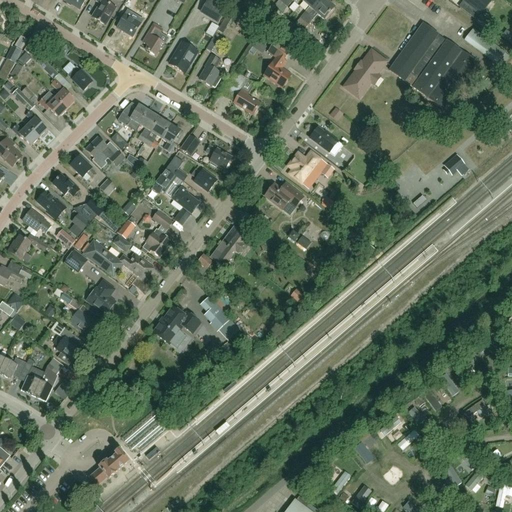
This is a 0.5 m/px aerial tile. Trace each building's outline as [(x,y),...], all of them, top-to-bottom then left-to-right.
[(63,0),(80,10),(85,0),(63,0)] [(96,0),(96,2),(100,5),(92,18),(106,26),(116,9),(107,3),(108,0),(96,0)] [(209,0),(208,0),(201,13),(218,23),(226,10),(209,0)] [(287,8),(293,2),(290,0),(287,0),(283,5),(287,8)] [(313,12),(314,12),(324,0),(323,0),(305,0),(303,3),(313,12)] [(335,9),(324,0),(314,12),(313,12),(310,16),(304,23),(308,26),(318,15),(324,21),(335,9)] [(462,0),(464,1),(459,7),(477,21),(492,1),(490,0),(462,0)] [(289,9),(297,14),(301,7),(293,2),(289,9)] [(127,12),(117,29),(133,38),(143,21),(127,12)] [(300,19),(304,23),(310,16),(306,13),(300,19)] [(223,35),(226,30),(232,19),(227,16),(217,32),(223,35)] [(392,67),(389,71),(444,111),(477,64),(422,25),(399,57),(394,64),(392,67)] [(156,57),(160,49),(162,50),(164,47),(163,46),(163,45),(158,41),(161,36),(160,35),(163,31),(154,26),(143,44),(148,47),(146,51),(156,57)] [(38,30),(29,44),(40,52),(49,37),(38,30)] [(492,43),(474,30),(473,30),(465,42),(483,55),(497,65),(506,53),(492,43)] [(304,47),(308,40),(297,33),(292,39),(304,47)] [(21,51),(27,42),(21,38),(15,47),(21,51)] [(213,38),(206,51),(217,57),(224,45),(213,38)] [(276,59),(273,64),(264,77),(282,89),(291,76),(279,68),(290,54),(275,43),(268,53),(276,59)] [(182,44),(169,65),(184,75),(197,53),(182,44)] [(359,100),(371,84),(373,84),(378,78),(377,76),(386,63),(371,52),(343,89),(359,100)] [(212,56),(205,68),(207,69),(200,81),(209,87),(210,87),(213,89),(221,76),(218,74),(218,73),(215,71),(221,62),(212,56)] [(39,61),(37,63),(54,80),(55,79),(58,75),(41,59),(39,61)] [(83,93),(92,84),(81,72),(81,73),(77,68),(67,77),(83,93)] [(235,74),(229,85),(240,91),(246,81),(235,74)] [(60,95),(55,100),(67,111),(75,104),(70,99),(72,97),(67,91),(59,84),(57,81),(51,86),(54,89),(60,95)] [(21,93),(29,101),(34,97),(26,88),(21,93)] [(27,100),(17,90),(12,96),(22,105),(27,100)] [(253,117),(260,106),(247,98),(249,94),(242,90),(234,105),(253,117)] [(9,91),(3,94),(5,99),(11,97),(9,91)] [(58,120),(67,111),(55,100),(49,105),(44,99),(39,104),(47,112),(49,110),(58,120)] [(134,123),(140,127),(148,113),(139,107),(138,109),(132,119),(130,117),(123,113),(118,122),(124,126),(130,130),(134,123)] [(27,128),(39,139),(46,131),(37,122),(38,120),(30,113),(26,117),(32,123),(27,128)] [(145,130),(151,134),(160,120),(148,113),(140,127),(145,130)] [(154,142),(157,138),(162,141),(171,127),(160,120),(151,134),(148,138),(144,145),(151,148),(155,142),(154,142)] [(0,121),(0,130),(4,134),(8,129),(0,121)] [(31,147),(39,139),(27,128),(22,133),(16,127),(12,131),(20,139),(22,138),(31,147)] [(180,133),(171,127),(162,141),(168,145),(164,151),(170,154),(175,145),(173,144),(180,133)] [(318,129),(310,140),(329,155),(335,159),(343,148),(338,144),(338,143),(330,136),(328,137),(318,129)] [(142,135),(142,134),(138,141),(144,145),(148,138),(151,134),(145,130),(142,135)] [(200,144),(189,138),(181,151),(191,158),(200,144)] [(0,157),(13,168),(21,159),(10,149),(14,145),(6,139),(0,145),(0,157)] [(86,152),(95,161),(93,163),(101,171),(106,166),(104,163),(107,159),(117,169),(126,160),(119,153),(115,157),(108,150),(98,140),(86,152)] [(225,171),(232,158),(216,150),(216,151),(209,148),(206,153),(212,157),(209,162),(210,163),(209,165),(215,168),(216,166),(225,171)] [(306,161),(302,158),(298,155),(288,167),(293,171),(289,175),(302,185),(320,161),(311,154),(306,161)] [(457,156),(444,167),(452,176),(465,165),(457,156)] [(93,180),(97,176),(80,158),(70,168),(82,181),(88,175),(93,180)] [(148,165),(141,160),(134,171),(142,175),(148,165)] [(333,170),(327,165),(320,174),(327,179),(333,170)] [(184,184),(188,177),(178,170),(173,177),(184,184)] [(176,178),(173,177),(166,171),(156,184),(163,189),(166,191),(172,183),(176,178)] [(208,193),(217,182),(203,171),(201,174),(196,171),(192,176),(197,180),(194,183),(208,193)] [(74,198),(80,192),(67,179),(65,182),(61,178),(52,186),(64,197),(69,193),(74,198)] [(108,198),(116,189),(108,181),(99,190),(108,198)] [(161,192),(173,201),(181,190),(179,189),(172,183),(166,191),(163,189),(161,192)] [(281,191),(274,186),(265,198),(272,203),(282,211),(288,204),(295,210),(303,199),(285,185),(281,191)] [(173,201),(183,209),(174,221),(181,227),(191,215),(199,205),(187,196),(188,195),(181,190),(173,201)] [(56,222),(66,210),(58,203),(57,204),(45,194),(36,204),(49,214),(48,215),(56,222)] [(426,202),(422,197),(413,205),(417,209),(426,202)] [(93,199),(86,206),(97,217),(98,218),(99,218),(105,212),(106,211),(93,199)] [(331,202),(326,209),(333,215),(338,208),(331,202)] [(130,216),(138,208),(134,203),(125,211),(130,216)] [(97,217),(86,206),(74,210),(89,224),(97,217)] [(46,235),(51,228),(45,224),(46,223),(38,217),(38,218),(30,213),(23,223),(37,234),(40,230),(46,235)] [(167,231),(172,224),(158,213),(153,220),(167,231)] [(245,214),(239,222),(251,232),(258,224),(245,214)] [(88,225),(78,216),(72,223),(78,228),(73,235),(77,238),(88,225)] [(128,223),(118,236),(124,241),(134,228),(128,223)] [(345,227),(340,233),(357,245),(362,239),(345,227)] [(235,254),(238,256),(242,255),(245,252),(244,248),(241,246),(247,239),(240,233),(239,233),(234,229),(222,244),(235,254)] [(110,230),(106,235),(113,242),(118,238),(110,230)] [(69,251),(76,243),(62,231),(57,238),(66,245),(64,247),(69,251)] [(170,244),(169,243),(170,242),(170,240),(166,237),(164,237),(163,239),(162,238),(164,236),(157,231),(143,249),(150,254),(152,252),(159,258),(170,244)] [(36,248),(40,243),(30,237),(27,243),(19,238),(13,247),(12,246),(8,253),(20,261),(24,254),(25,255),(31,245),(36,248)] [(113,244),(126,254),(131,247),(118,238),(113,244)] [(113,278),(123,266),(123,265),(119,262),(94,243),(84,256),(113,278)] [(235,254),(222,244),(210,259),(216,264),(223,269),(235,254)] [(297,251),(305,255),(307,251),(299,246),(297,251)] [(78,274),(88,262),(74,251),(64,264),(78,274)] [(123,265),(123,266),(126,268),(126,267),(135,274),(134,275),(137,278),(138,276),(144,281),(153,270),(135,256),(130,262),(123,257),(119,262),(123,265)] [(203,256),(197,263),(207,271),(213,263),(203,256)] [(11,277),(17,281),(21,283),(23,279),(2,267),(0,270),(0,285),(5,288),(11,277)] [(23,269),(19,275),(30,281),(33,274),(23,269)] [(335,284),(343,276),(337,270),(329,277),(335,284)] [(95,290),(87,301),(106,315),(114,304),(108,299),(114,291),(103,282),(96,291),(95,290)] [(36,308),(45,301),(36,290),(27,298),(36,308)] [(57,293),(55,295),(55,296),(56,297),(60,300),(69,306),(72,300),(64,294),(59,291),(57,293)] [(297,291),(291,298),(297,303),(304,308),(310,301),(303,295),(303,296),(297,291)] [(20,298),(11,306),(18,313),(26,304),(20,298)] [(209,298),(202,305),(208,313),(205,316),(212,323),(211,325),(218,332),(229,321),(230,321),(227,318),(213,303),(209,298)] [(73,300),(69,306),(78,312),(82,306),(73,300)] [(0,315),(2,313),(10,318),(14,312),(2,304),(0,306),(0,315)] [(89,339),(92,336),(94,336),(97,332),(97,330),(96,329),(98,326),(90,320),(93,315),(95,317),(95,316),(83,307),(79,312),(78,312),(69,324),(89,339)] [(161,324),(153,334),(169,346),(182,328),(192,335),(200,324),(186,313),(183,317),(172,309),(164,320),(164,321),(163,322),(161,324)] [(21,321),(17,326),(22,330),(26,325),(21,321)] [(58,348),(56,351),(61,354),(58,359),(68,367),(72,362),(81,350),(75,345),(71,342),(74,337),(65,330),(60,337),(64,340),(58,348)] [(187,334),(171,352),(178,358),(194,340),(187,334)] [(488,341),(479,350),(484,355),(493,346),(488,341)] [(4,360),(0,369),(0,375),(11,380),(14,372),(20,375),(21,375),(26,364),(15,359),(13,364),(4,360)] [(63,367),(53,359),(46,369),(56,377),(63,367)] [(26,364),(21,375),(20,375),(18,380),(25,383),(21,392),(33,397),(40,383),(43,376),(38,374),(35,380),(32,379),(34,374),(30,373),(35,363),(29,360),(27,365),(26,364)] [(462,369),(444,385),(451,392),(468,377),(462,369)] [(40,383),(33,397),(46,403),(54,384),(50,382),(48,386),(40,383)] [(234,382),(224,391),(226,394),(236,385),(234,382)] [(401,416),(384,428),(391,438),(404,429),(400,424),(404,420),(401,416)] [(150,423),(126,438),(131,448),(149,436),(146,431),(153,427),(150,423)] [(219,435),(228,428),(227,426),(226,425),(217,433),(218,434),(219,435)] [(402,441),(408,435),(405,431),(398,436),(402,441)] [(358,440),(361,445),(373,438),(370,433),(358,440)] [(362,448),(366,454),(380,443),(376,438),(362,448)] [(156,448),(146,457),(149,461),(159,452),(156,448)] [(0,449),(0,469),(10,458),(0,449)] [(116,456),(111,460),(120,470),(129,463),(122,454),(119,451),(114,455),(116,456)] [(102,465),(112,477),(117,474),(116,473),(120,470),(111,460),(107,463),(106,462),(102,465)] [(100,470),(96,473),(103,482),(107,479),(108,481),(112,477),(102,465),(98,468),(100,470)] [(470,490),(478,494),(487,476),(479,472),(470,490)] [(96,473),(88,480),(96,488),(103,482),(96,473)] [(333,478),(336,484),(344,481),(342,474),(333,478)] [(351,495),(361,505),(374,493),(367,486),(362,492),(358,488),(351,495)] [(505,509),(509,487),(501,486),(497,508),(505,509)] [(377,494),(371,503),(381,510),(387,502),(377,494)] [(285,511),(316,511),(298,498),(295,502),(294,501),(285,511)]
